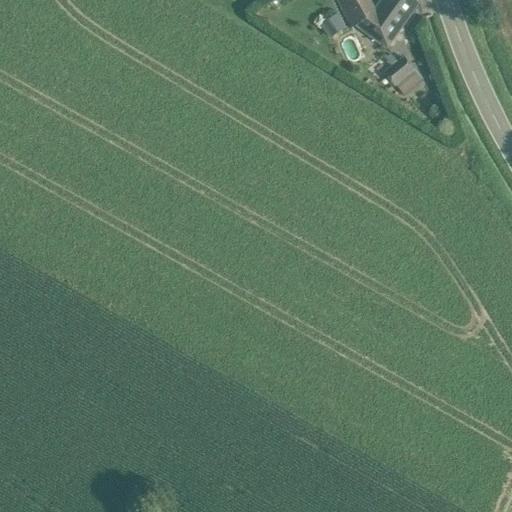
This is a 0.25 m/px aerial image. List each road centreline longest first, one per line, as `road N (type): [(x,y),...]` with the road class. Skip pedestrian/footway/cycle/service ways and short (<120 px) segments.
road 1 (unknown): [(158,6),(346,149),(375,138),(466,56)]
road 2 (secondary): [(511,152),(445,0)]
